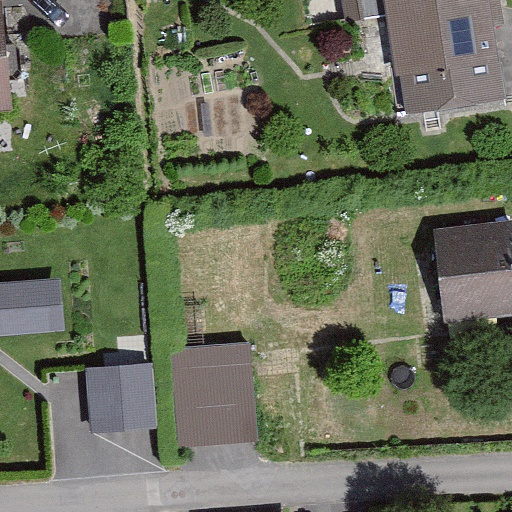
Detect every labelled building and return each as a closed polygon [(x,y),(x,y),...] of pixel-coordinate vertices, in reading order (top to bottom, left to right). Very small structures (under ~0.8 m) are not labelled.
[(506,9),(496,10),(494,0),(346,0),(351,31),(395,25),(404,89),(411,88),(415,124),(510,111),(499,25),(508,24),(506,9)] [(0,122),(21,121),(11,13),(0,14),(0,122)] [(511,230),(442,238),(452,331),(511,325),(511,230)] [(0,349),(78,345),(75,292),(0,296),(0,349)] [(258,353),(178,361),(187,459),(267,451),(258,353)] [(160,375),(92,380),(98,445),(165,439),(160,375)]
